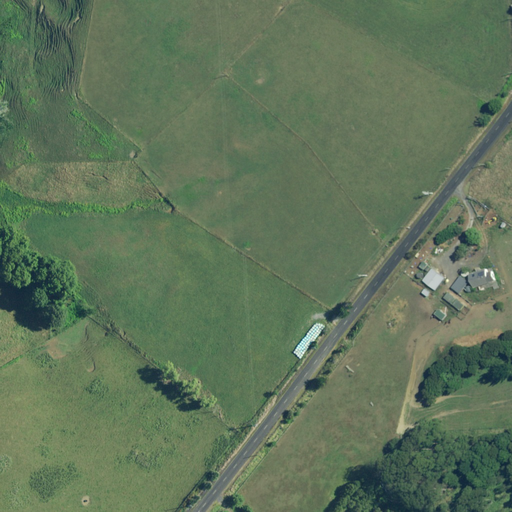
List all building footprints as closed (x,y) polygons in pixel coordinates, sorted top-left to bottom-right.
[(428,265),(423,261),(420,266),(425,270),(428,265)] [(498,280),(494,270),(490,271),(489,268),(470,275),(475,288),(498,280)] [(446,278),(434,269),(425,280),(437,290),(446,278)] [(470,282),(462,276),(453,288),(461,294),(470,282)] [(433,292),(427,287),(423,293),(428,297),(433,292)] [(466,306),(450,293),(446,298),(462,311),(466,306)] [(448,316),(440,310),(436,314),(444,321),(448,316)]
